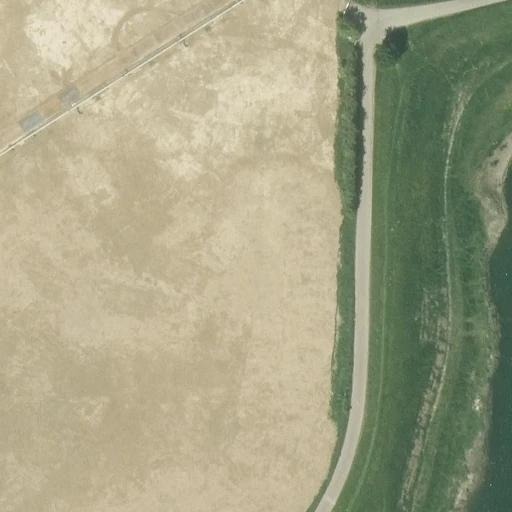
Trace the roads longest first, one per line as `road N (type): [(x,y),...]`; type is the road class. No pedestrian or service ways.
road 1 (unclassified): [(322,511),(355,416),(367,50),(384,20),(476,0)]
road 2 (track): [(349,511),(377,432),(403,16)]
